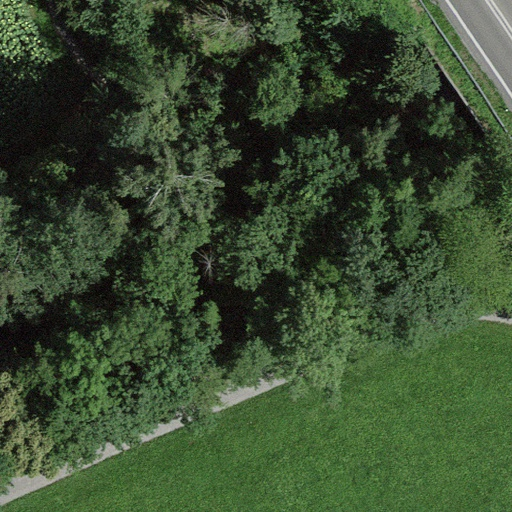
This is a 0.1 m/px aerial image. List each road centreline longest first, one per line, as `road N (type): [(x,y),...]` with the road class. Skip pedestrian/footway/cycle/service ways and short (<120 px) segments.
road 1 (track): [(310,361),(0,499)]
road 2 (track): [(310,361),(479,304),(511,305)]
road 3 (track): [(51,0),(102,76),(160,136)]
